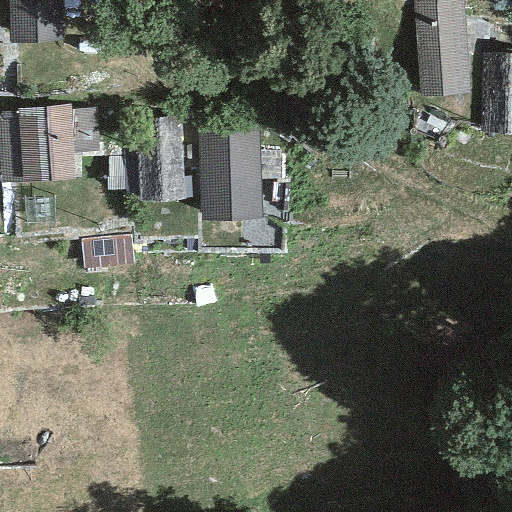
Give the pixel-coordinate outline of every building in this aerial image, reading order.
[(61,0),(9,0),(10,45),(62,44),(61,0)] [(461,0),(411,0),(419,101),(469,97),(461,0)] [(511,56),(482,56),(481,137),(511,137),(511,56)] [(95,108),(0,114),(0,151),(3,186),(73,182),(72,156),(98,153),(95,108)] [(181,120),(137,122),(141,206),(185,204),(181,120)] [(259,133),(200,134),(201,224),(261,223),(259,133)]
